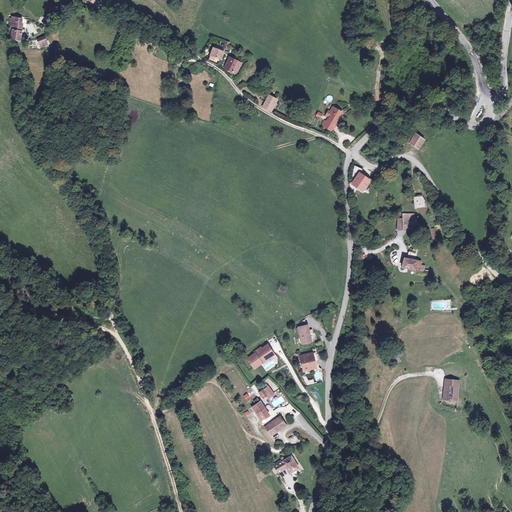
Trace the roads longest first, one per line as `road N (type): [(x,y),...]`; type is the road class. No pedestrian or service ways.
road 1 (track): [(77,2),(27,40),(17,67),(19,96),(31,139),(61,171),(100,251),(117,334),(151,402),(182,511)]
road 2 (unclassified): [(312,511),(327,463),(330,373),(346,297),(351,153)]
road 3 (track): [(73,0),(214,67),(271,116),(351,153)]
road 4 (residential): [(511,281),(474,250),(417,162),(405,157),(375,169),(351,153)]
road 5 (unclassified): [(351,153),(401,112),(422,106),(483,123),(492,97)]
road 6 (track): [(0,279),(14,297),(65,318),(114,322)]
